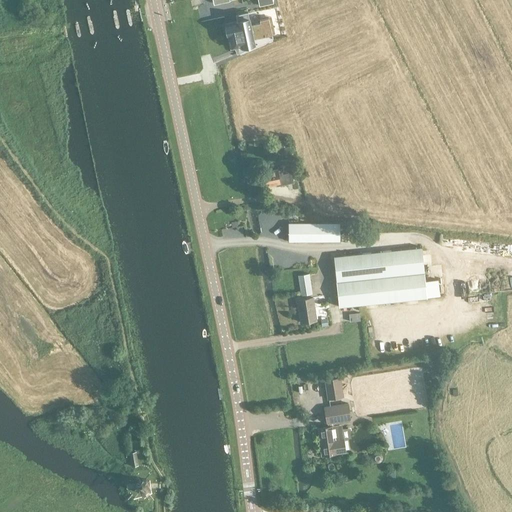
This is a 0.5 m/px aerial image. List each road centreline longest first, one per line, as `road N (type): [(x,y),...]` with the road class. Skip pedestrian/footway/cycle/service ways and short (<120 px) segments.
road 1 (tertiary): [(254,511),(153,0)]
road 2 (unknown): [(206,243),(335,245),(411,235),(441,258),(494,270)]
